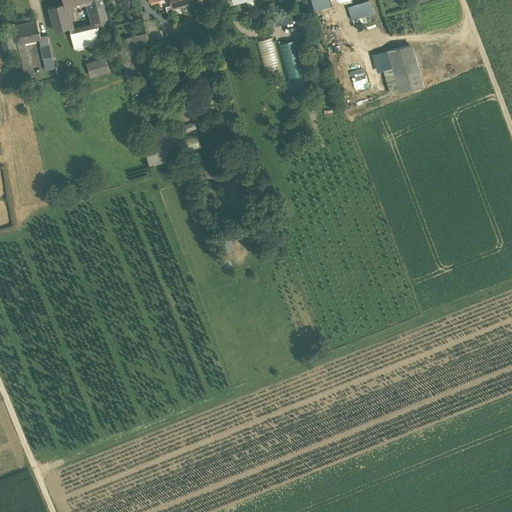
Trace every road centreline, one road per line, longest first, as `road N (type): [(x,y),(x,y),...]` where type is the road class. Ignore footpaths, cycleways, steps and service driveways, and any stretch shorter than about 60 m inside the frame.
road 1 (track): [(36,472),(511,283)]
road 2 (track): [(462,0),(511,131)]
road 3 (track): [(52,511),(0,384)]
